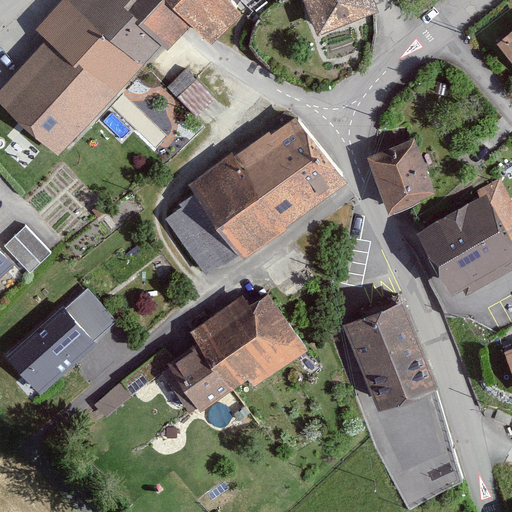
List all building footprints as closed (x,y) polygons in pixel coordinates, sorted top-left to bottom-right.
[(0,95),(62,154),(147,64),(76,0),(66,0),(41,26),(53,38),(0,93),(0,95)] [(76,0),(147,64),(169,43),(175,47),(198,23),(175,0),(76,0)] [(175,0),(198,23),(219,43),(250,14),(239,0),(175,0)] [(383,9),(379,0),(316,0),(327,29),(383,9)] [(200,109),(217,91),(188,64),(171,82),(200,109)] [(349,184),(301,117),(204,186),(252,253),(349,184)] [(421,140),(378,157),(398,208),(441,191),(421,140)] [(511,225),(494,194),(429,230),(461,285),(511,256),(511,225)] [(29,219),(6,239),(33,268),(55,248),(29,219)] [(0,250),(0,278),(14,265),(0,250)] [(310,353),(264,284),(194,331),(204,346),(169,369),(197,412),(253,374),(261,385),(310,353)] [(404,291),(344,313),(376,401),(436,379),(404,291)] [(65,308),(9,358),(40,394),(97,344),(65,308)] [(105,407),(131,391),(125,381),(99,396),(105,407)]
